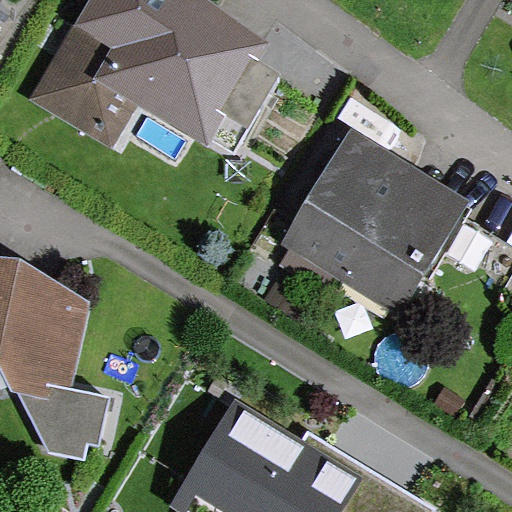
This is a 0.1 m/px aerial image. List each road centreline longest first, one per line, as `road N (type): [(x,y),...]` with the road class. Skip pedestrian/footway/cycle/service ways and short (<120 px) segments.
road 1 (residential): [(9,193),(511,495)]
road 2 (residential): [(294,0),(511,159)]
